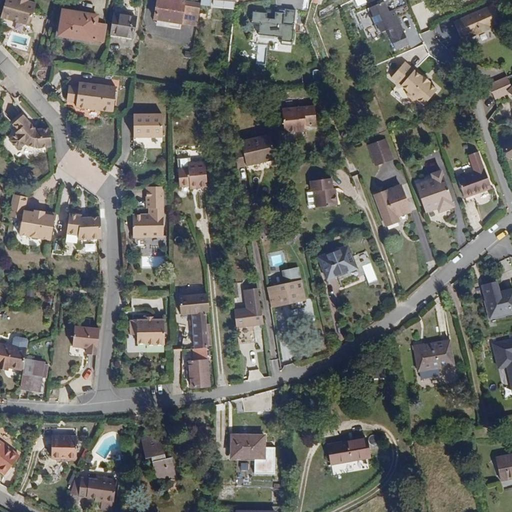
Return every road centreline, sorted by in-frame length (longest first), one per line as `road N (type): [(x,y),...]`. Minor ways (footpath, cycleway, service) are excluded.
road 1 (residential): [(100,407),(216,397),(321,367),(511,221)]
road 2 (residential): [(0,56),(54,116),(69,165),(112,196),(114,300),(100,407)]
road 3 (residential): [(430,40),(469,81),(511,208)]
